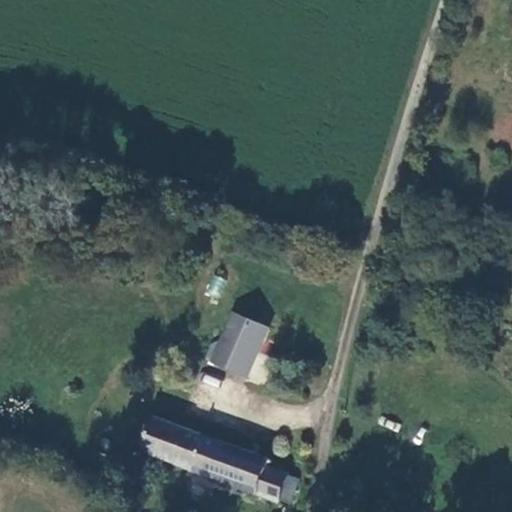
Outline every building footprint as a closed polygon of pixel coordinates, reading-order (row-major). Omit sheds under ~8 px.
[(233,319),(224,342),(256,355),(266,332),(233,319)] [(219,354),(214,366),(247,379),(256,355),(224,342),(219,354)] [(205,363),(214,366),(219,354),(210,351),(205,363)] [(272,463),(153,423),(142,456),(279,503),(280,501),(288,477),(267,470),(269,465),(271,466),(272,463)] [(303,482),(288,477),(280,501),(295,506),(303,482)]
